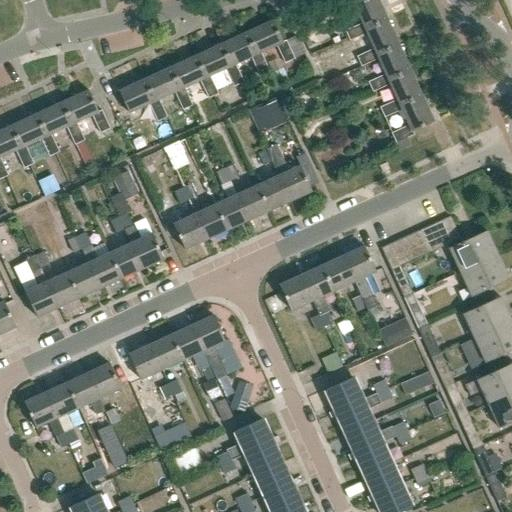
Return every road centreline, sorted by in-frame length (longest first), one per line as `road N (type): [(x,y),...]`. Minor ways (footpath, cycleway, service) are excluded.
road 1 (unclassified): [(238,276),(511,147)]
road 2 (unclassified): [(0,384),(238,276)]
road 3 (residential): [(343,511),(238,276)]
road 4 (unclassified): [(44,40),(213,0)]
